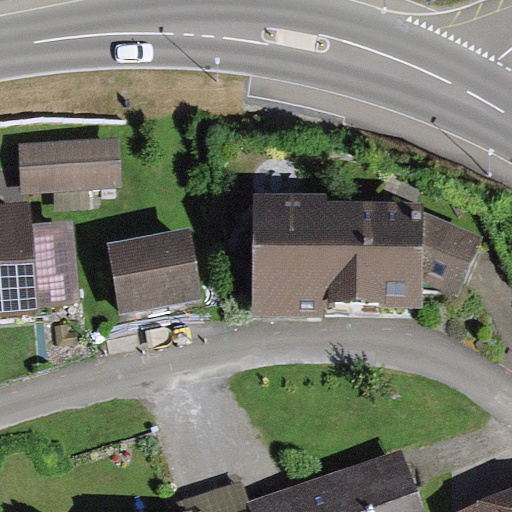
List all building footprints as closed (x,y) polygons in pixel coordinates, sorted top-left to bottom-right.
[(116,138),(22,144),(25,194),(119,187),(116,138)] [(327,203),(327,193),(252,193),(252,315),(329,315),(329,306),(423,306),(423,286),(461,301),(486,236),(426,213),(426,204),(327,203)] [(27,203),(0,205),(0,314),(78,307),(70,226),(29,230),(27,203)] [(187,229),(111,246),(127,317),(204,300),(187,229)] [(424,511),(402,449),(251,502),(254,511),(424,511)] [(511,511),(511,494),(461,511),(511,511)]
